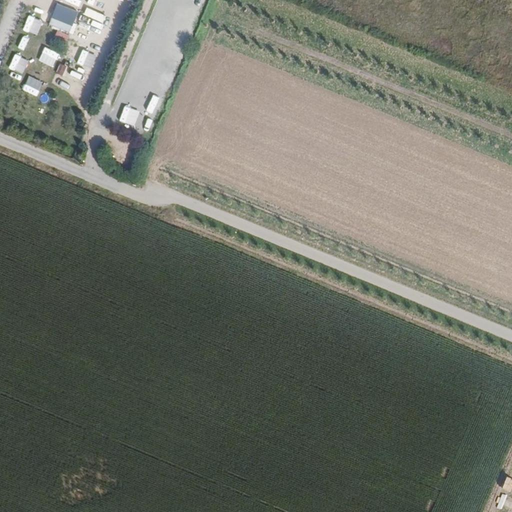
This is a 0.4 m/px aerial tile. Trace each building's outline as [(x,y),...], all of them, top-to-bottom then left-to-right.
[(188,0),(184,10),(197,17),(205,0),(204,0),(188,0)] [(71,37),(80,12),(58,3),(49,25),(58,29),(57,32),(71,37)] [(103,23),(106,15),(87,8),(84,16),(103,23)] [(175,24),(169,40),(184,45),(189,30),(175,24)] [(146,29),(144,41),(150,42),(152,30),(146,29)] [(166,45),(164,51),(174,55),(177,50),(166,45)] [(138,67),(145,52),(140,49),(133,64),(138,67)] [(166,58),(160,73),(174,79),(180,64),(166,58)] [(60,64),(57,73),(65,76),(68,67),(60,64)] [(65,85),(71,87),(75,75),(70,73),(65,85)] [(114,164),(126,169),(132,156),(120,150),(114,164)]
